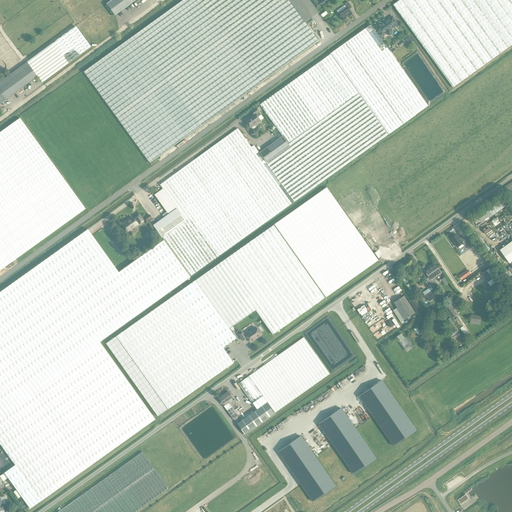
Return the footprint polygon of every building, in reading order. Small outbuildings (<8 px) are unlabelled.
[(318,41),(305,23),(288,0),(182,0),(84,72),(149,163),(318,41)] [(136,0),(111,0),(106,4),(115,16),(136,0)] [(318,13),(308,0),(288,0),(305,23),(318,13)] [(511,0),(400,0),(393,5),(453,88),(511,45),(511,0)] [(338,14),(342,20),(352,13),(349,10),(352,8),(348,2),(345,4),(347,7),(338,14)] [(397,24),(392,17),(381,25),(381,24),(379,23),(378,23),(377,24),(377,25),(377,26),(378,27),(376,28),(381,35),(386,32),(387,33),(388,34),(389,35),(390,34),(391,34),(391,33),(391,32),(391,31),(390,29),(397,24)] [(260,105),(282,136),(289,146),(266,162),(294,202),(388,135),(359,95),(399,66),(370,25),(330,54),(260,105)] [(27,62),(38,77),(42,82),(91,47),(76,26),(75,26),(27,61),(27,62)] [(409,37),(405,40),(408,45),(413,42),(409,37)] [(0,104),(38,77),(27,62),(0,81),(0,104)] [(253,114),(245,120),(251,128),(260,121),(263,118),(261,115),(256,108),(251,112),(253,114)] [(0,270),(85,209),(20,118),(0,132),(0,270)] [(237,128),(160,185),(162,189),(176,208),(185,221),(162,238),(163,240),(190,277),(291,204),(294,202),(266,162),(259,153),(254,145),(251,147),(237,128)] [(259,153),(266,162),(289,146),(282,136),(259,153)] [(176,208),(162,189),(154,195),(165,209),(168,214),(176,208)] [(478,226),(505,207),(501,201),(474,220),(478,226)] [(161,236),(162,238),(185,221),(176,208),(168,214),(156,223),(153,225),(161,236)] [(165,209),(153,218),(156,223),(168,214),(165,209)] [(127,231),(137,224),(133,218),(127,222),(126,221),(122,224),(127,231)] [(273,225),(195,281),(229,329),(255,310),(272,335),(325,298),(273,225)] [(88,229),(0,292),(0,444),(15,466),(0,476),(0,477),(3,482),(8,478),(29,507),(118,444),(151,420),(154,418),(99,341),(101,340),(190,277),(163,240),(156,246),(118,272),(88,229)] [(457,235),(452,239),(458,247),(463,244),(465,246),(468,243),(463,236),(460,238),(457,235)] [(511,261),(511,241),(500,250),(510,263),(511,261)] [(428,269),(425,271),(428,275),(425,277),(431,286),(435,284),(432,279),(442,272),(440,270),(435,263),(431,267),(430,266),(427,268),(428,269)] [(492,267),(482,274),(491,286),(501,279),(492,267)] [(106,343),(158,416),(233,363),(223,348),(225,346),(236,339),(229,329),(195,281),(184,288),(147,315),(106,343)] [(404,320),(414,313),(404,296),(393,303),(404,320)] [(416,311),(419,308),(414,299),(410,302),(416,311)] [(453,317),(457,314),(450,304),(446,306),(453,317)] [(478,323),(479,315),(471,314),(470,322),(478,323)] [(394,316),(387,321),(388,323),(393,320),(397,325),(399,323),(394,316)] [(450,318),(446,321),(453,332),(449,334),(452,340),(460,335),(450,318)] [(248,332),(245,333),(244,334),(245,334),(244,335),(242,333),(239,335),(243,341),(246,338),(246,337),(250,342),(261,335),(259,333),(260,332),(260,331),(259,329),(257,328),(257,329),(255,327),(248,332)] [(414,347),(407,336),(399,342),(407,352),(414,347)] [(264,365),(233,388),(242,400),(248,408),(263,398),(274,414),(330,374),(304,337),(264,365)] [(381,381),(359,396),(371,413),(372,414),(373,416),(374,417),(393,446),(416,430),(396,401),(395,400),(394,399),(393,397),(381,381)] [(225,405),(229,403),(228,401),(233,398),(228,391),(219,398),(223,405),(224,404),(225,405)] [(266,403),(237,424),(245,435),(257,426),(259,425),(274,414),(266,403)] [(341,408),(319,424),(331,442),(332,443),(333,445),(334,446),(353,474),(375,458),(356,430),(355,429),(354,427),(353,426),(341,408)] [(284,447),(278,451),(291,471),(292,472),(293,473),(294,474),(313,501),(335,486),(316,458),(315,458),(314,456),(313,455),(301,436),(284,447)] [(57,511),(135,511),(168,489),(142,452),(57,511)] [(466,495),(458,500),(461,504),(469,499),(466,495)]
